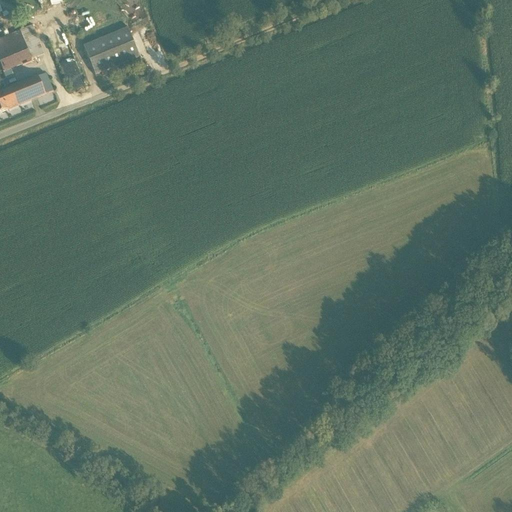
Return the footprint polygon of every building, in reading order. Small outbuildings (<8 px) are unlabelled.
[(61,0),(37,0),(43,13),(64,6),(61,0)] [(73,22),(79,36),(98,28),(92,14),(73,22)] [(0,40),(0,64),(6,79),(13,76),(11,71),(33,62),(31,58),(44,53),(33,27),(0,40)] [(130,28),(83,47),(95,77),(142,58),(130,28)] [(0,115),(55,93),(46,74),(5,91),(2,83),(0,83),(0,115)]
